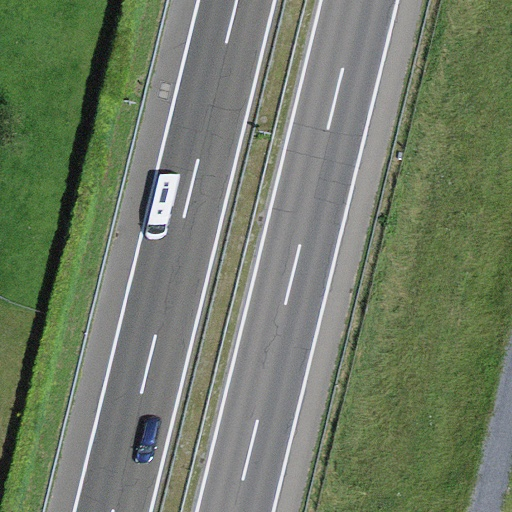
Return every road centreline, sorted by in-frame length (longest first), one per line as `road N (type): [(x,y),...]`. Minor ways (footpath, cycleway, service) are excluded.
road 1 (motorway): [(235,511),(360,0)]
road 2 (motorway): [(239,0),(115,511)]
